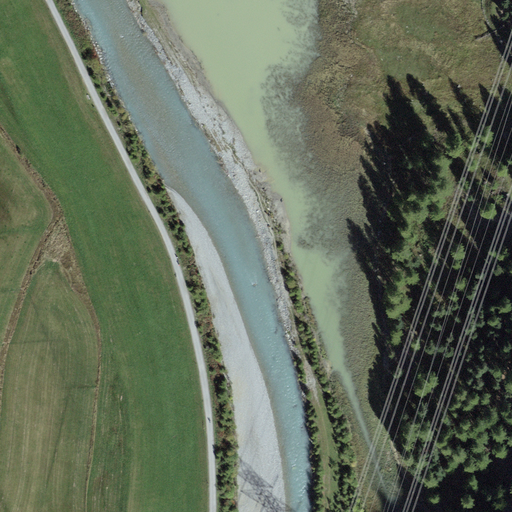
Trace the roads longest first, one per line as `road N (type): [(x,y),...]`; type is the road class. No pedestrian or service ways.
road 1 (track): [(142,0),(265,233),(325,444),(326,511)]
road 2 (track): [(48,0),(177,268),(209,413),(212,511)]
